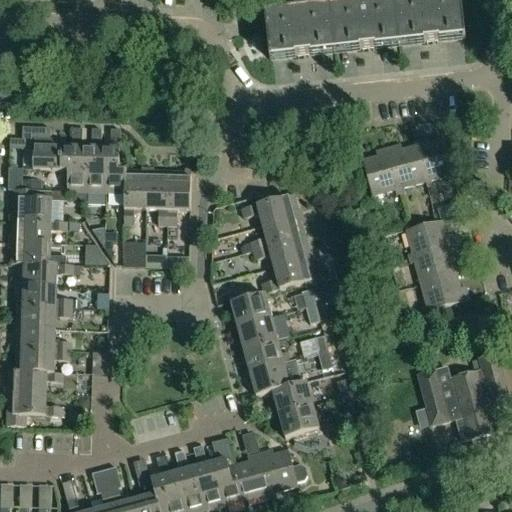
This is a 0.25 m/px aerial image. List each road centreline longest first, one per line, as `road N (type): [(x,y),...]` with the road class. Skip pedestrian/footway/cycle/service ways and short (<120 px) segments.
road 1 (residential): [(102,463),(102,389),(115,390),(117,307),(198,309),(201,185),(232,172),(233,102)]
road 2 (residential): [(233,102),(216,49),(192,27),(22,23),(0,34)]
road 3 (residential): [(233,102),(502,76)]
road 4 (residential): [(511,254),(494,257),(502,76)]
road 5 (residential): [(102,463),(221,426)]
